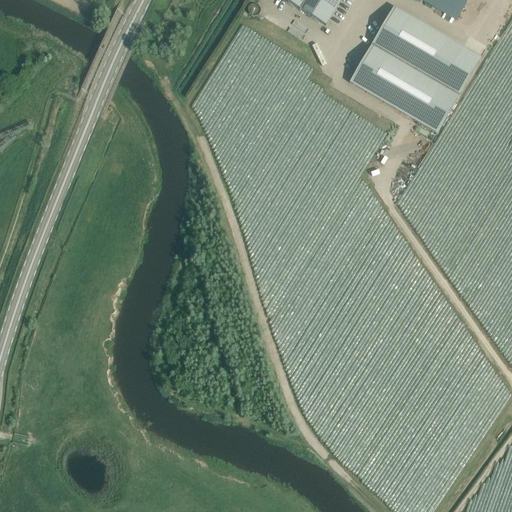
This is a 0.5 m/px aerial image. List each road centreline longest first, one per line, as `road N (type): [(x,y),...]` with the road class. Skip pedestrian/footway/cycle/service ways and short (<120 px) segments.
road 1 (tertiary): [(143,0),(39,243),(0,360)]
road 2 (unknown): [(393,207),(511,385)]
